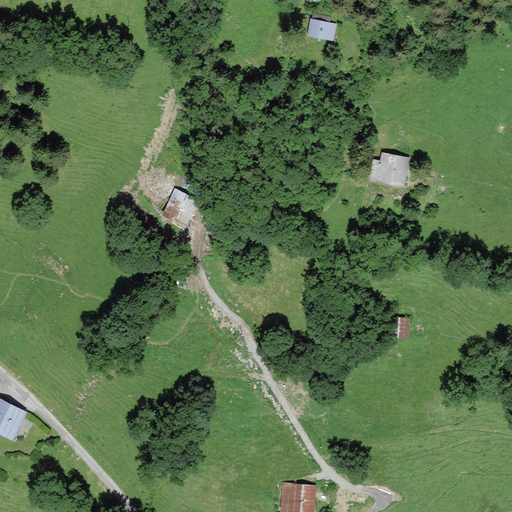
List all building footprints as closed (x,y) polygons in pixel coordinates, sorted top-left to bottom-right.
[(332,41),(335,25),(311,22),(309,37),(332,41)] [(404,187),(408,159),(382,155),(381,162),(373,161),(370,181),(404,187)] [(163,217),(184,228),(197,202),(176,191),(163,217)] [(409,340),(410,319),(389,318),(388,340),(409,340)] [(0,430),(12,436),(25,412),(0,398),(0,430)] [(312,511),(315,486),(282,483),(279,511),(312,511)]
